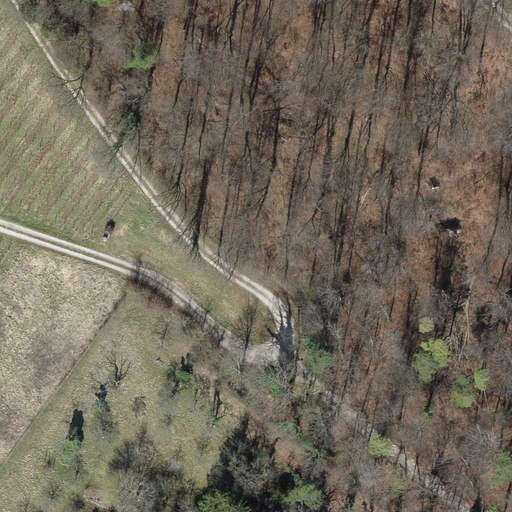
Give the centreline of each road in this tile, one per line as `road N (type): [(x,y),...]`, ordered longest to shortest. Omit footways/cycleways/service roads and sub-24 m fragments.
road 1 (track): [(470,511),(285,352),(292,334),(284,315),(202,243),(99,119),(27,0)]
road 2 (track): [(285,352),(261,361),(239,354),(178,296),(142,275),(0,223)]
